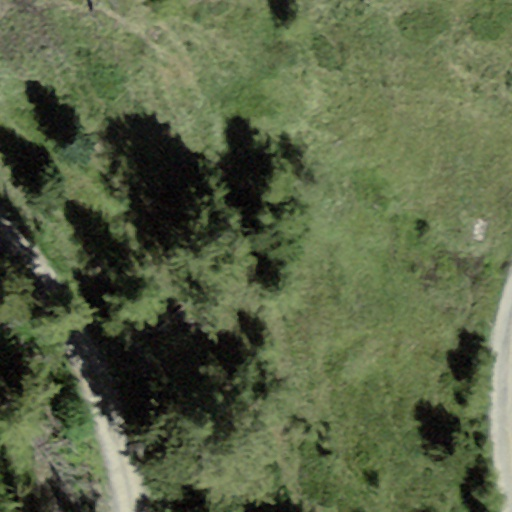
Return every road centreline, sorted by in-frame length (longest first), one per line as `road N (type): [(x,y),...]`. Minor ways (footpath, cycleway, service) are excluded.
road 1 (track): [(0,226),(81,344),(130,511)]
road 2 (track): [(511,470),(499,386),(511,340)]
